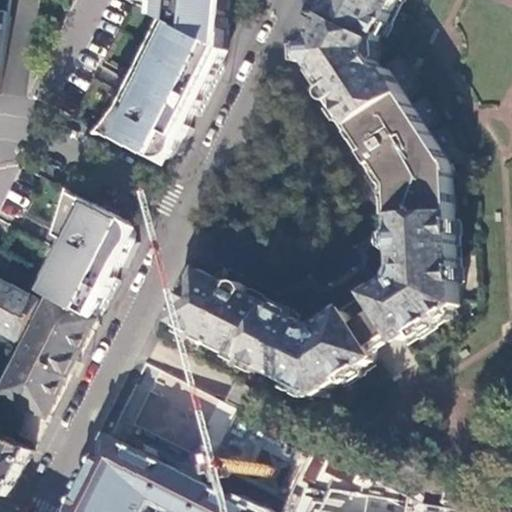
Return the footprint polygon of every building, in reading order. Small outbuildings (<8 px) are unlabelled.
[(148,0),(153,3),(167,4),(167,19),(171,21),(178,25),(226,48),(227,37),(231,0),(148,0)] [(336,0),(307,54),(323,79),(318,82),(329,99),(334,100),(337,98),(350,118),(348,120),(357,133),(359,132),(374,157),(370,159),(377,170),(381,171),(384,168),(396,188),(400,269),(395,281),(373,293),(372,303),(379,313),(394,335),(398,341),(407,343),(460,308),(453,170),(391,73),(386,75),(374,55),(379,44),(381,46),(404,0),(336,0)] [(159,64),(178,25),(171,21),(158,49),(153,60),(159,64)] [(224,71),(226,48),(178,25),(159,64),(153,60),(140,85),(139,87),(151,93),(147,102),(133,98),(128,107),(108,134),(158,160),(175,154),(178,155),(182,154),(192,133),(200,118),(224,71)] [(137,90),(133,98),(147,102),(151,93),(139,87),(137,90)] [(126,269),(140,242),(139,239),(137,239),(131,223),(132,221),(77,194),(64,236),(79,244),(73,256),(68,253),(54,280),(60,282),(53,295),(58,297),(100,319),(120,280),(126,269)] [(377,355),(374,350),(358,326),(351,315),(345,312),(320,328),(312,329),(248,296),(249,293),(248,290),(238,286),(234,287),(233,289),(199,271),(174,323),(320,399),(373,365),(377,355)] [(0,331),(23,342),(45,301),(0,277),(0,331)] [(52,415),(100,319),(58,297),(8,392),(52,415)] [(358,326),(374,350),(380,346),(394,335),(379,313),(365,322),(358,326)] [(226,402),(251,415),(261,394),(236,382),(226,402)] [(0,432),(0,490),(11,496),(34,450),(0,432)] [(255,511),(102,437),(83,476),(68,511),(255,511)]
